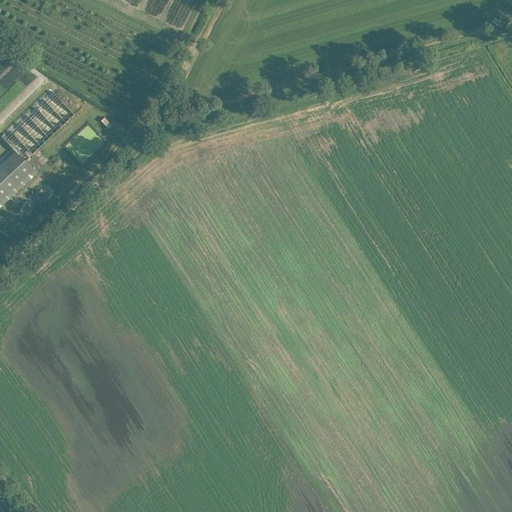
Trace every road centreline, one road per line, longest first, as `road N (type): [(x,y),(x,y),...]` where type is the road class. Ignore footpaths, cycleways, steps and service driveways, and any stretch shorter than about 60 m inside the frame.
road 1 (track): [(219,0),(148,132),(511,29)]
road 2 (unclassified): [(0,276),(148,132)]
